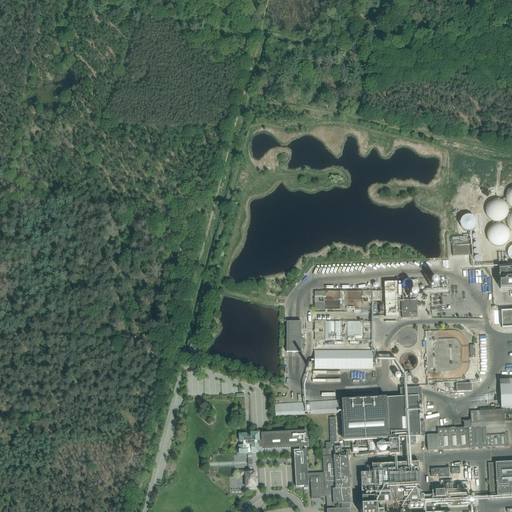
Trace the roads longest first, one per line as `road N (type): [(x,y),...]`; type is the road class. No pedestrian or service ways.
road 1 (track): [(259,36),(133,511)]
road 2 (unknown): [(320,388),(388,385),(395,329),(408,317),(511,313)]
road 3 (track): [(372,56),(359,105),(365,114),(511,146)]
road 4 (unknown): [(0,431),(26,414),(155,380),(168,341)]
road 5 (track): [(0,335),(168,341)]
